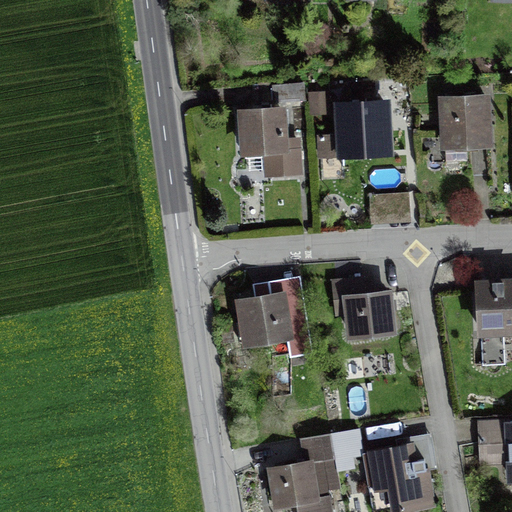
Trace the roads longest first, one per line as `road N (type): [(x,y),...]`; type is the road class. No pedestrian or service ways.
road 1 (residential): [(459,511),(412,242)]
road 2 (tertiary): [(182,260),(147,0)]
road 3 (tertiary): [(219,511),(182,260)]
road 4 (residential): [(182,260),(412,242)]
